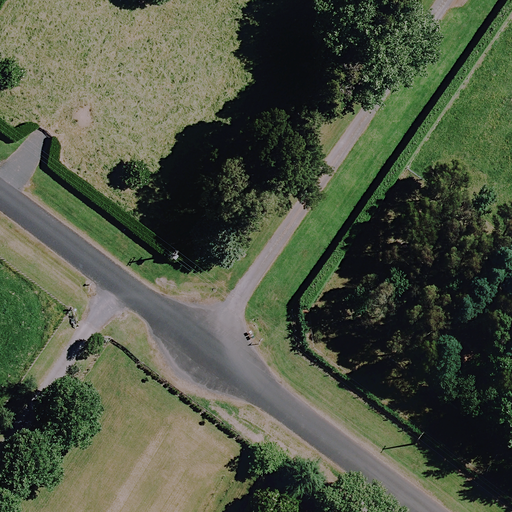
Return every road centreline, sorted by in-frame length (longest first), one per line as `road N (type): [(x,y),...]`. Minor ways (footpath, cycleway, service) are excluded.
road 1 (unclassified): [(450,0),(209,350)]
road 2 (unclassified): [(416,511),(209,350)]
road 3 (unclassified): [(209,350),(0,192)]
